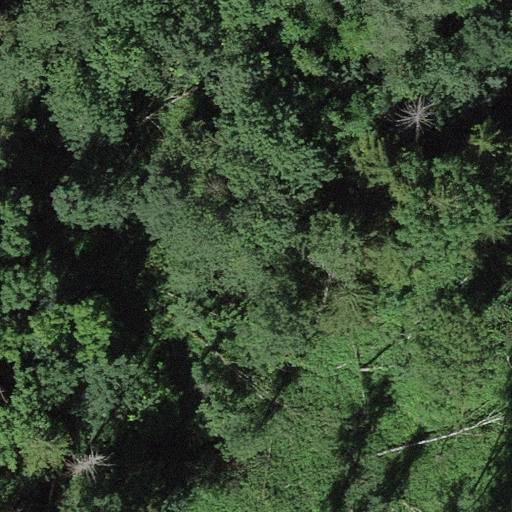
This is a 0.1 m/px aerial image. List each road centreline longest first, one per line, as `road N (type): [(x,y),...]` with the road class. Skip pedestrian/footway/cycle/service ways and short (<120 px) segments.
road 1 (track): [(466,0),(418,103),(151,511)]
road 2 (track): [(260,352),(0,365)]
